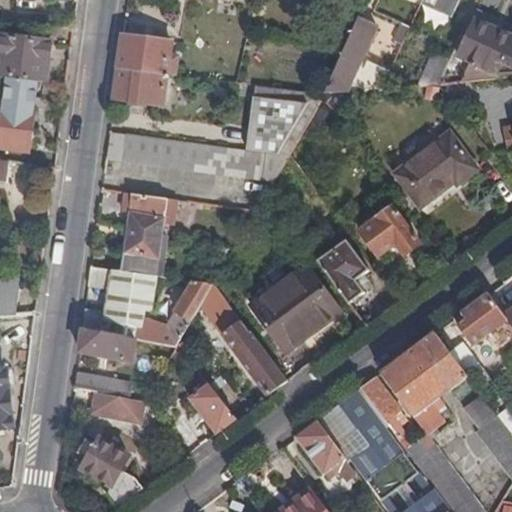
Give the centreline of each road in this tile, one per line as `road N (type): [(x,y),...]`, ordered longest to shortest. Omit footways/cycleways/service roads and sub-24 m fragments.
road 1 (tertiary): [(32,511),(103,0)]
road 2 (tertiary): [(511,245),(157,511)]
